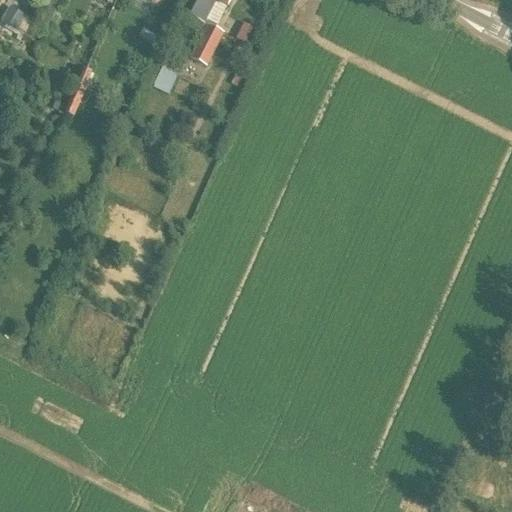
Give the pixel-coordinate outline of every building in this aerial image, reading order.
[(198,0),(189,18),(204,26),(215,3),(226,9),(230,0),(198,0)] [(10,6),(0,20),(0,27),(19,40),(32,21),(10,6)] [(196,40),(204,26),(189,18),(182,33),(196,40)] [(224,36),(207,27),(200,42),(190,60),(207,69),(207,68),(212,59),(224,36)] [(178,76),(162,68),(154,87),(153,90),(168,97),(178,76)] [(71,118),(87,73),(77,70),(62,114),(71,118)] [(41,162),(32,158),(26,173),(34,176),(41,162)]
